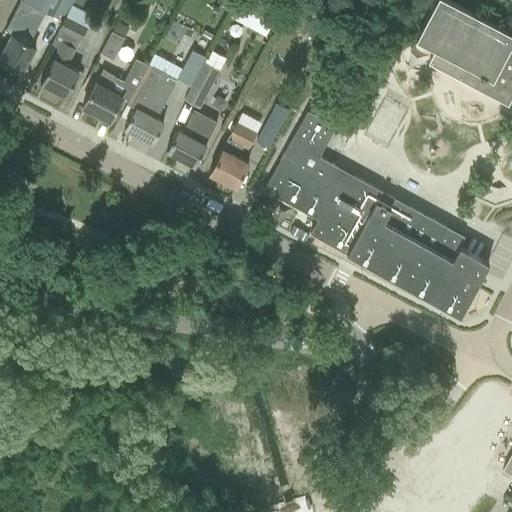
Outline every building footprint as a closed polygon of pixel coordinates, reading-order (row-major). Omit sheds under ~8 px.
[(72,0),(20,0),(5,30),(11,33),(0,54),(0,61),(21,72),(35,46),(27,42),(43,9),(56,17),(59,12),(65,15),(72,2),(72,0)] [(266,0),(237,0),(230,15),(265,34),(279,7),(266,0)] [(511,21),(507,31),(448,0),(435,0),(415,39),(435,49),(428,63),(508,105),(511,97),(511,21)] [(289,7),(282,23),(303,33),(310,17),(289,7)] [(65,65),(86,26),(65,15),(58,28),(60,28),(51,43),(58,47),(40,82),(65,96),(78,71),(65,65)] [(113,58),(129,27),(117,20),(101,52),(113,58)] [(382,21),(376,31),(391,39),(396,29),(382,21)] [(191,49),(182,67),(176,78),(190,85),(205,56),(191,49)] [(109,119),(121,96),(128,100),(148,64),(135,57),(123,80),(102,69),(96,81),(95,81),(82,105),(109,119)] [(199,107),(218,68),(205,62),(185,100),(199,107)] [(135,107),(124,127),(152,142),(163,121),(155,117),(176,78),(152,65),(131,105),(135,107)] [(257,140),(268,145),(287,108),(276,103),(257,140)] [(166,149),(194,164),(218,121),(194,109),(182,131),(177,129),(166,149)] [(488,261),(487,261),(459,244),(456,250),(439,240),(447,225),(445,224),(444,226),(429,218),(429,217),(422,213),(422,214),(394,199),(395,197),(380,189),(379,191),(336,168),(338,165),(337,165),(336,166),(318,156),(336,124),(307,109),(263,188),(264,189),(265,187),(318,216),(310,231),(312,233),(313,232),(346,250),(346,251),(348,252),(349,251),(458,312),(457,313),(459,314),(488,261)] [(237,155),(242,144),(248,147),(257,131),(255,131),(261,121),(242,112),(237,121),(236,120),(209,172),(235,186),(249,161),(237,155)] [(290,232),(297,235),(301,228),(294,225),(290,232)] [(309,233),(302,229),(298,236),(305,240),(309,233)] [(463,247),(480,256),(486,245),(469,235),(463,247)] [(511,429),(505,439),(511,442),(511,451),(503,469),(511,473),(511,429)]
